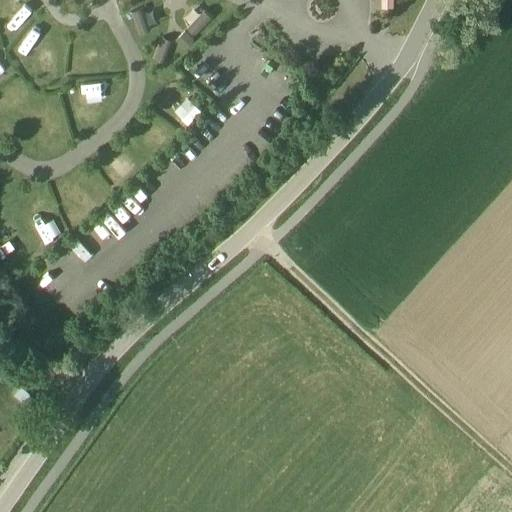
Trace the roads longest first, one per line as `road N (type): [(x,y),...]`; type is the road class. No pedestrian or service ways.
road 1 (unclassified): [(3,511),(123,346),(253,226),(405,62),(436,0)]
road 2 (track): [(511,467),(253,226)]
